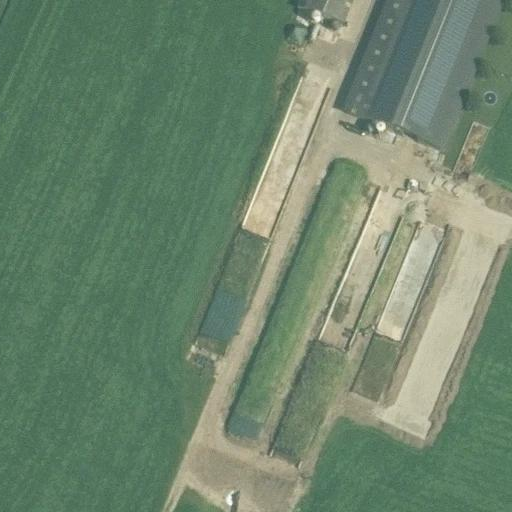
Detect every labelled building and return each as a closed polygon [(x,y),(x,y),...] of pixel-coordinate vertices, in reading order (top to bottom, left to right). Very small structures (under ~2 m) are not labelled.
[(300,0),(297,10),(340,27),(351,0),(300,0)] [(390,0),(345,114),(442,153),(502,0),(390,0)] [(271,139),(294,147),(310,103),(287,95),(271,139)] [(208,307),(193,323),(207,337),(222,321),(208,307)] [(277,357),(294,326),(272,314),(255,345),(277,357)]
